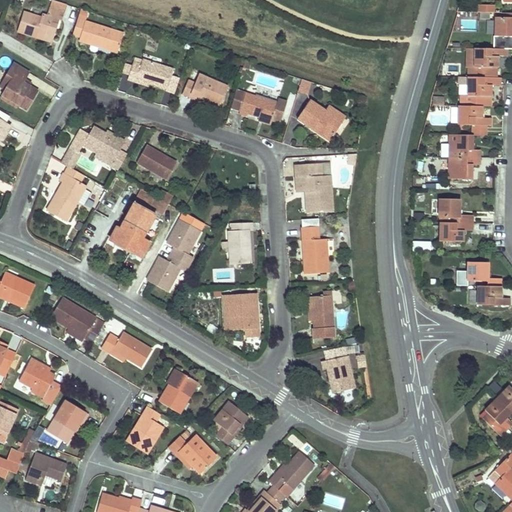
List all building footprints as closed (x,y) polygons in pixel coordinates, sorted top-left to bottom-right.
[(67,5),(54,1),(49,16),(44,15),(43,18),(25,12),(19,32),(37,38),(38,34),(54,39),(57,30),(60,21),(62,22),(65,13),(67,5)] [(89,12),(81,9),(77,22),(73,34),(82,37),(80,40),(100,46),(101,43),(119,49),(124,33),(86,20),(89,12)] [(511,36),(511,18),(495,18),(495,37),(511,36)] [(38,34),(37,38),(53,43),(54,39),(38,34)] [(101,43),(100,46),(118,53),(119,49),(101,43)] [(498,57),(502,57),(507,57),(507,49),(475,48),(466,48),(465,68),(468,68),(467,77),(496,78),(496,68),(497,68),(498,57)] [(173,69),(143,59),(141,65),(134,63),(128,80),(136,83),(137,80),(150,84),(166,90),(173,69)] [(15,64),(9,74),(14,77),(6,90),(3,96),(20,106),(27,110),(39,92),(31,87),(24,83),(26,80),(30,73),(15,64)] [(14,77),(9,74),(1,87),(6,90),(14,77)] [(227,88),(199,76),(195,85),(188,82),(182,96),(189,99),(191,96),(205,102),(219,108),(227,88)] [(467,77),(467,96),(461,96),(460,103),(490,104),(491,85),(500,85),(500,78),(496,78),(467,77)] [(311,82),(302,79),(299,90),(308,93),(311,82)] [(259,118),(271,121),(271,120),(280,122),(286,102),(278,99),(277,102),(236,89),(233,100),(230,108),(240,110),(238,114),(246,117),(247,114),(259,118)] [(3,96),(1,98),(18,108),(20,106),(3,96)] [(191,96),(189,99),(204,105),(205,102),(191,96)] [(434,97),(434,105),(444,105),(445,97),(434,97)] [(325,108),(309,99),(298,119),(315,128),(317,125),(323,129),(321,132),(332,138),(343,119),(325,108)] [(325,108),(343,119),(347,113),(328,103),(325,108)] [(458,106),(458,125),(474,125),(484,126),(490,126),(490,118),(481,118),(482,107),(460,106),(458,106)] [(0,119),(0,139),(2,141),(11,126),(0,119)] [(474,125),(474,136),(484,136),(484,126),(474,125)] [(109,136),(105,134),(93,127),(88,135),(80,130),(69,149),(78,154),(83,145),(96,153),(112,161),(110,165),(118,170),(127,155),(119,151),(125,141),(111,133),(109,136)] [(449,144),(441,144),(441,157),(449,157),(480,158),(480,150),(472,150),(472,136),(449,135),(449,144)] [(176,162),(146,145),(136,162),(139,164),(161,176),(166,179),(176,162)] [(78,154),(69,149),(61,164),(68,167),(72,169),(80,155),(78,154)] [(112,161),(96,153),(94,156),(110,165),(112,161)] [(479,165),(480,158),(449,157),(448,179),(471,179),(472,172),(472,165),(479,165)] [(315,164),(294,166),(297,193),(305,192),(311,192),(313,211),(333,210),(331,176),(321,176),(315,177),(315,164)] [(68,167),(64,175),(87,187),(91,180),(72,169),(68,167)] [(87,187),(64,175),(59,182),(63,183),(47,211),(67,222),(87,187)] [(168,204),(163,201),(143,190),(137,200),(162,215),(165,209),(168,204)] [(91,211),(98,201),(86,192),(79,203),(91,211)] [(460,215),(460,207),(460,199),(439,199),(438,218),(458,218),(458,223),(472,223),(472,215),(460,215)] [(132,252),(132,253),(141,258),(149,243),(142,239),(155,214),(135,203),(122,227),(119,225),(111,239),(132,252)] [(304,220),(304,228),(317,227),(320,227),(319,219),(304,220)] [(182,269),(187,272),(195,258),(189,255),(202,232),(181,220),(168,244),(178,249),(174,256),(170,262),(161,257),(148,281),(169,293),(182,269)] [(251,263),(250,231),(253,231),(252,223),(232,224),(233,233),(229,233),(230,264),(251,263)] [(472,223),(458,223),(440,223),(439,241),(462,242),(462,231),(472,231),(472,223)] [(304,228),(302,228),(303,234),(303,240),(307,240),(308,258),(304,258),(306,274),(328,272),(327,257),(326,239),(318,239),(317,227),(304,228)] [(413,250),(431,250),(431,241),(412,241),(413,250)] [(488,278),(488,271),(488,263),(468,263),(468,266),(467,275),(467,281),(487,282),(487,286),(501,287),(501,279),(488,278)] [(26,281),(5,272),(3,277),(9,279),(13,278),(25,283),(26,281)] [(0,280),(0,296),(1,297),(6,295),(11,297),(9,301),(25,308),(35,285),(26,281),(25,283),(13,278),(9,279),(3,277),(1,281),(0,280)] [(501,287),(487,286),(477,286),(477,288),(477,304),(477,305),(509,306),(510,299),(501,298),(501,287)] [(232,297),(223,298),(226,330),(233,329),(258,328),(256,295),(232,297)] [(324,295),(312,296),(314,320),(315,338),(336,336),(333,295),(324,295)] [(70,329),(71,328),(72,327),(86,336),(85,338),(93,343),(102,327),(94,322),(97,319),(62,298),(50,317),(70,329)] [(71,328),(70,329),(85,338),(86,336),(72,327),(71,328)] [(113,350),(119,354),(125,358),(141,367),(151,350),(114,327),(101,348),(110,354),(113,350)] [(0,366),(9,370),(16,354),(7,350),(9,345),(0,341),(0,366)] [(325,350),(327,360),(346,356),(343,346),(325,350)] [(113,350),(110,354),(123,361),(125,358),(119,354),(113,350)] [(327,360),(322,361),(324,370),(328,369),(334,393),(356,388),(348,355),(346,356),(327,360)] [(365,355),(357,356),(359,367),(367,366),(365,355)] [(31,391),(44,398),(43,400),(51,405),(62,388),(52,383),(55,377),(49,373),(44,370),(45,367),(31,359),(19,381),(33,388),(31,391)] [(9,370),(0,366),(0,374),(6,377),(9,370)] [(170,387),(179,372),(174,369),(166,384),(169,386),(170,387)] [(169,386),(164,394),(159,402),(179,414),(198,383),(179,372),(170,387),(169,386)] [(511,388),(511,389),(508,386),(496,398),(507,409),(509,411),(511,408),(511,388)] [(507,409),(496,398),(484,410),(488,414),(483,419),(499,435),(511,422),(505,416),(509,411),(507,409)] [(74,431),(78,426),(81,420),(84,421),(88,414),(66,400),(46,431),(66,444),(74,431)] [(0,433),(6,436),(18,410),(0,401),(0,433)] [(248,418),(238,410),(229,402),(213,421),(222,428),(216,436),(227,445),(233,437),(231,435),(239,424),(241,426),(248,418)] [(163,429),(156,424),(149,420),(151,418),(156,421),(160,415),(147,407),(129,437),(131,444),(147,454),(163,429)] [(74,431),(77,433),(84,421),(81,420),(78,426),(74,431)] [(233,437),(241,427),(241,426),(239,424),(231,435),(233,437)] [(39,426),(31,439),(36,442),(44,429),(39,426)] [(35,431),(30,429),(20,452),(24,454),(26,449),(29,441),(31,439),(34,433),(35,431)] [(192,466),(196,470),(200,474),(217,458),(195,436),(186,444),(179,437),(168,447),(175,455),(178,452),(192,466)] [(29,441),(26,449),(36,453),(39,444),(29,441)] [(0,467),(9,471),(16,474),(24,454),(20,452),(11,449),(6,461),(0,459),(0,467)] [(178,452),(175,455),(189,470),(192,466),(178,452)] [(314,466),(307,459),(299,452),(286,467),(278,476),(276,475),(269,482),(274,486),(279,491),(285,484),(293,490),(314,466)] [(42,484),(43,481),(45,476),(60,481),(66,465),(36,453),(25,480),(41,486),(42,484)] [(509,495),(511,497),(511,471),(508,467),(511,463),(511,461),(507,457),(494,470),(501,477),(494,484),(507,496),(509,495)] [(334,467),(330,463),(319,477),(323,480),(334,467)] [(286,467),(284,465),(276,475),(278,476),(286,467)] [(0,467),(0,474),(6,477),(9,471),(0,467)] [(60,481),(45,476),(43,481),(42,484),(57,489),(60,481)] [(279,491),(274,486),(267,494),(278,504),(285,496),(279,491)] [(247,511),(246,511),(273,511),(280,505),(278,504),(267,494),(264,492),(247,511)] [(138,511),(139,509),(142,501),(132,498),(131,498),(131,499),(130,502),(118,498),(102,494),(96,511),(138,511)]
